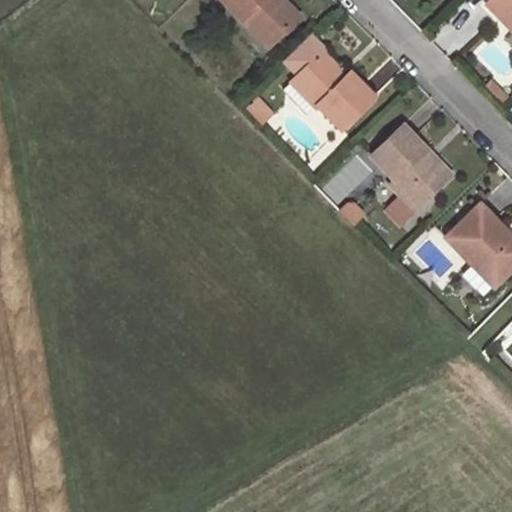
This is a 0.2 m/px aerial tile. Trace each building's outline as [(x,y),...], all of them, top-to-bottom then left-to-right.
[(220,0),(241,21),(246,17),(271,42),(297,16),(281,0),(220,0)] [(503,9),(511,18),(511,0),(486,0),(487,0),(499,13),(503,9)] [(499,13),(511,26),(511,18),(503,9),(499,13)] [(369,93),(348,71),(343,76),(318,50),(323,46),(309,33),(282,60),(296,74),(308,87),(300,94),(313,107),(315,105),(335,126),(369,93)] [(289,82),(300,94),(308,87),(296,74),(289,82)] [(368,156),(391,180),(386,185),(411,211),(443,179),(426,162),(424,164),(416,157),(424,149),(399,125),(368,156)] [(416,157),(424,164),(426,162),(443,179),(448,174),(424,149),(416,157)] [(344,203),(337,210),(354,227),(361,220),(344,203)] [(511,264),(511,237),(478,203),(444,238),(468,262),(472,258),(495,282),(511,264)] [(468,262),(491,285),(495,282),(472,258),(468,262)]
